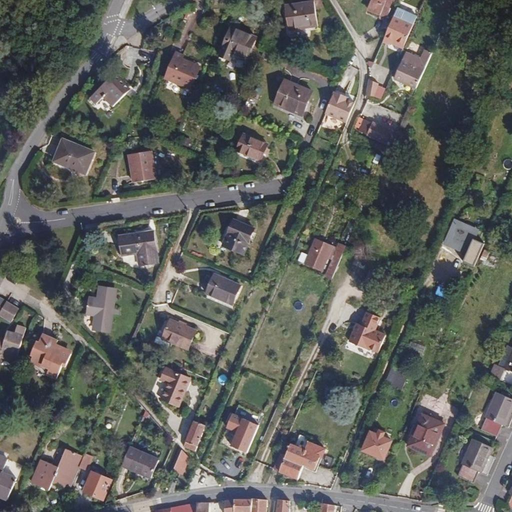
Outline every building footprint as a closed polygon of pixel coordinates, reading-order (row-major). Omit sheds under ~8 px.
[(319,26),(315,0),(285,5),(289,31),(319,26)] [(393,0),(372,0),(372,1),(373,2),(369,11),(381,16),(379,19),(386,22),(391,9),(390,8),(393,0)] [(412,28),(418,16),(398,7),(385,38),(392,41),(391,42),(404,48),(412,28)] [(247,60),(257,37),(232,27),(220,56),(230,61),(233,54),(247,60)] [(416,89),(433,53),(425,50),(421,59),(407,52),(394,79),(416,89)] [(191,89),(201,67),(182,59),(184,55),(177,52),(166,79),(191,89)] [(334,63),(339,66),(342,60),(337,57),(334,63)] [(119,83),(122,79),(116,73),(94,94),(100,100),(104,96),(114,106),(128,92),(119,83)] [(132,89),(122,79),(119,83),(128,92),(132,89)] [(302,116),(313,91),(286,79),(275,104),(302,116)] [(368,87),(366,94),(375,97),(379,84),(369,79),(368,87)] [(326,114),(347,123),(356,102),(349,100),(350,98),(335,92),(326,114)] [(393,147),(398,133),(373,122),(373,123),(363,119),(358,131),(368,135),(367,136),(393,147)] [(261,160),(268,144),(245,134),(238,151),(261,160)] [(192,140),(184,137),(182,143),(189,146),(192,140)] [(77,171),(86,175),(95,152),(63,139),(55,160),(78,169),(77,171)] [(157,179),(152,151),(129,155),(134,183),(157,179)] [(475,165),(480,168),(484,160),(479,158),(475,165)] [(464,183),(472,186),(476,177),(468,173),(464,183)] [(244,255),(256,228),(234,219),(223,245),(244,255)] [(477,262),(483,248),(477,245),(473,243),(478,232),(455,221),(446,241),(456,246),(455,248),(462,251),(463,249),(470,252),(468,258),(477,262)] [(159,263),(154,231),(120,236),(123,256),(138,254),(139,266),(159,263)] [(473,243),(477,245),(483,233),(478,232),(473,243)] [(332,280),(335,274),(347,246),(339,243),(337,247),(315,237),(310,247),(312,247),(306,264),(323,271),(328,259),(332,260),(325,277),(332,280)] [(490,252),(485,249),(481,259),(486,262),(490,252)] [(363,285),(371,288),(377,275),(369,271),(363,285)] [(377,282),(389,287),(393,278),(381,272),(377,282)] [(215,274),(214,277),(233,284),(233,282),(215,274)] [(233,284),(214,277),(207,294),(233,305),(241,286),(233,282),(233,284)] [(454,291),(440,285),(436,294),(450,300),(454,291)] [(113,309),(116,288),(100,286),(98,299),(89,298),(87,314),(96,315),(94,331),(110,333),(112,314),(117,314),(118,309),(113,309)] [(0,315),(11,322),(19,309),(0,297),(0,315)] [(355,332),(354,333),(349,344),(366,352),(367,350),(378,355),(385,338),(374,333),(379,320),(366,315),(361,328),(359,332),(358,332),(358,331),(357,331),(356,331),(356,332),(355,332)] [(188,350),(196,330),(171,319),(163,339),(188,350)] [(16,362),(26,328),(18,325),(15,333),(8,331),(5,339),(0,337),(0,359),(1,357),(16,362)] [(66,359),(69,361),(72,353),(56,346),(59,340),(44,333),(40,342),(38,341),(31,355),(33,356),(30,363),(40,368),(42,364),(50,368),(49,371),(47,375),(57,379),(64,362),(66,359)] [(426,347),(411,342),(408,349),(423,354),(426,347)] [(511,347),(507,345),(499,365),(504,368),(511,349),(511,347)] [(511,349),(504,368),(499,365),(495,364),(490,375),(511,384),(511,349)] [(179,406),(191,379),(167,368),(161,380),(168,383),(162,399),(179,406)] [(409,375),(392,368),(384,386),(401,393),(409,375)] [(501,394),(496,392),(486,417),(487,418),(482,430),(497,436),(502,425),(506,427),(511,412),(511,398),(509,398),(501,394)] [(447,424),(422,412),(407,447),(432,458),(447,424)] [(259,425),(233,414),(227,428),(238,432),(232,446),(241,450),(242,448),(248,450),(259,425)] [(184,446),(184,447),(196,451),(207,425),(195,421),(184,446)] [(394,440),(370,430),(361,451),(385,461),(394,440)] [(287,455),(281,453),(274,469),(299,480),(304,466),(314,470),(317,463),(322,449),(323,448),(310,443),(311,439),(300,434),(296,446),(291,444),(287,455)] [(278,448),(282,449),(287,438),(283,436),(278,448)] [(494,448),(473,439),(462,464),(463,465),(459,476),(474,483),(479,472),(482,473),(494,448)] [(160,459),(130,447),(122,466),(151,479),(160,459)] [(67,448),(59,467),(42,460),(32,483),(49,490),(52,483),(70,491),(78,473),(80,468),(88,471),(94,457),(86,453),(85,456),(67,448)] [(322,449),(317,463),(329,468),(334,454),(322,449)] [(190,457),(183,450),(174,470),(183,474),(190,457)] [(9,459),(0,455),(0,497),(8,500),(17,478),(3,472),(9,459)] [(108,470),(113,472),(118,462),(112,460),(108,470)] [(113,481),(92,472),(84,491),(104,500),(113,481)] [(235,511),(236,499),(224,500),(224,511),(235,511)] [(266,511),(267,500),(253,499),(236,499),(235,511),(266,511)] [(289,511),(290,501),(278,500),(277,511),(289,511)] [(210,511),(210,502),(197,503),(197,511),(210,511)] [(197,511),(197,503),(156,511),(197,511)] [(321,511),(334,511),(336,505),(322,503),(321,511)]
